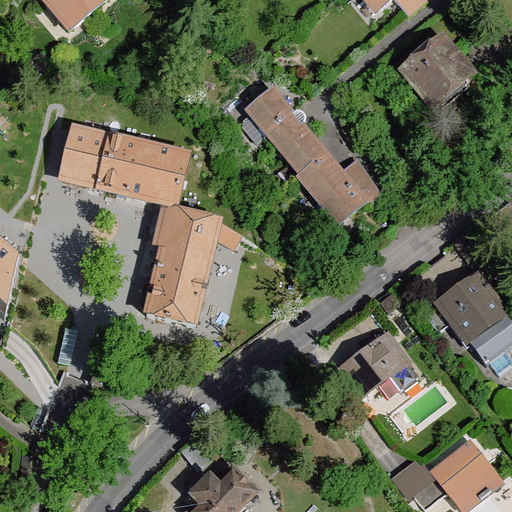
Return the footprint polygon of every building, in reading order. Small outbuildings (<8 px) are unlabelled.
[(37,0),(69,39),(115,1),(114,0),(37,0)] [(395,0),(357,0),(376,19),(395,0)] [(481,72),(445,33),(398,75),(434,115),(481,72)] [(344,177),(272,86),(241,110),(337,233),(382,199),(357,167),(344,177)] [(197,160),(72,132),(59,188),(169,213),(144,320),(200,333),(225,224),(185,214),(197,160)] [(21,253),(0,234),(0,314),(7,321),(21,253)] [(511,326),(480,280),(427,317),(438,334),(450,326),(467,351),(473,347),(486,366),(490,363),(500,377),(511,368),(511,360),(506,352),(509,350),(511,354),(511,353),(511,326)] [(387,335),(339,371),(361,399),(408,363),(387,335)] [(470,436),(425,473),(445,498),(456,511),(476,511),(510,486),(470,436)] [(427,511),(445,498),(421,469),(394,490),(411,511),(427,511)] [(206,509),(202,511),(250,511),(266,496),(247,477),(230,493),(217,481),(197,500),(206,509)]
